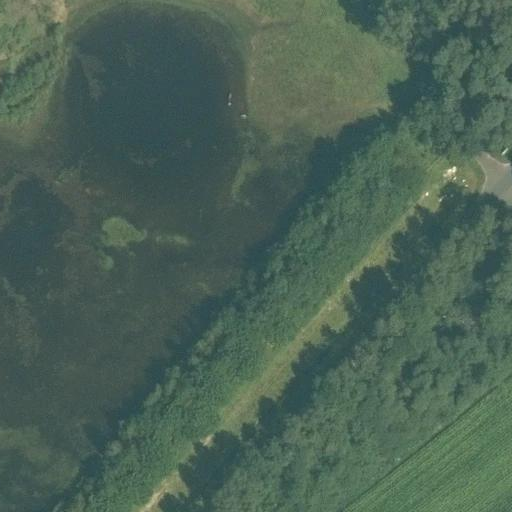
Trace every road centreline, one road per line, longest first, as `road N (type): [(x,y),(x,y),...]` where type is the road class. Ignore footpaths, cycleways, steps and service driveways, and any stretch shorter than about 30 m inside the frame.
road 1 (unclassified): [(208,511),(504,184)]
road 2 (track): [(397,53),(504,184)]
